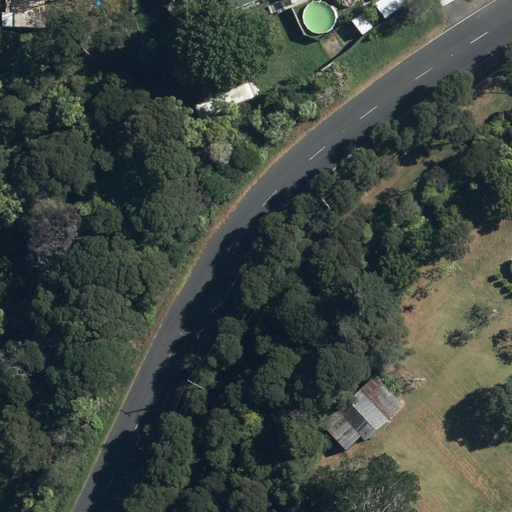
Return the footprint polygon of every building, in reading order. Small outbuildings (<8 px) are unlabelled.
[(232,0),(240,16),(277,0),(232,0)] [(361,16),(354,22),(366,36),(385,21),(368,0),(363,0),(354,8),(361,16)] [(44,18),(3,17),(2,29),(43,31),(44,18)] [(238,92),(244,106),(303,79),(296,65),(238,92)] [(324,427),(347,451),(362,437),(368,443),(406,406),(377,376),(324,427)]
